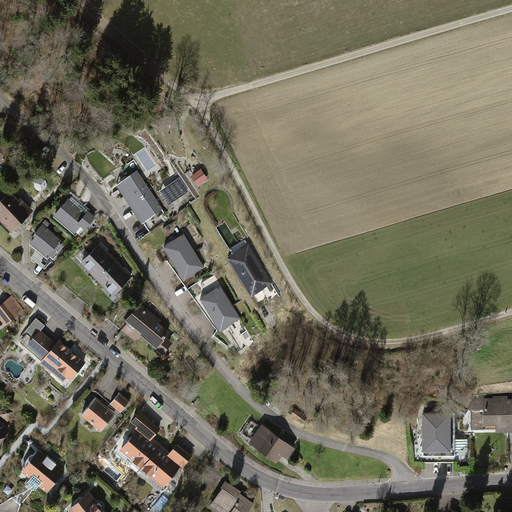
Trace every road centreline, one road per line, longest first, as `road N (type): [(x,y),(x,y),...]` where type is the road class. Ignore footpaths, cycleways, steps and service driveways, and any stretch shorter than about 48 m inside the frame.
road 1 (track): [(511,314),(379,343),(318,318),(294,288),(201,102),(81,0)]
road 2 (residential): [(406,489),(404,469),(379,454),(287,427),(246,395),(202,348),(110,208),(10,104)]
road 3 (tertiary): [(0,261),(266,480),(304,493),(406,489)]
road 4 (track): [(511,10),(201,102)]
